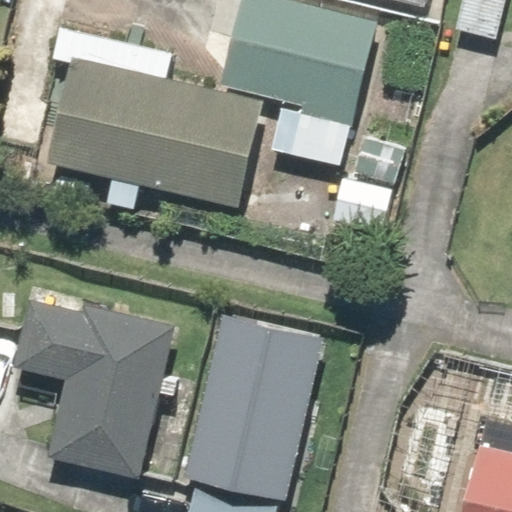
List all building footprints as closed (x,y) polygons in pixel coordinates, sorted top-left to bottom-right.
[(90,48),(63,152),(251,201),(278,96),(90,48)] [(398,187),(348,174),(338,216),(387,228),(398,187)] [(95,302),(48,292),(33,359),(80,370),(62,450),(152,471),(187,316),(96,296),(95,302)] [(336,327),(236,304),(198,472),(298,495),(336,327)] [(511,511),(511,441),(490,436),(471,511),(511,511)]
